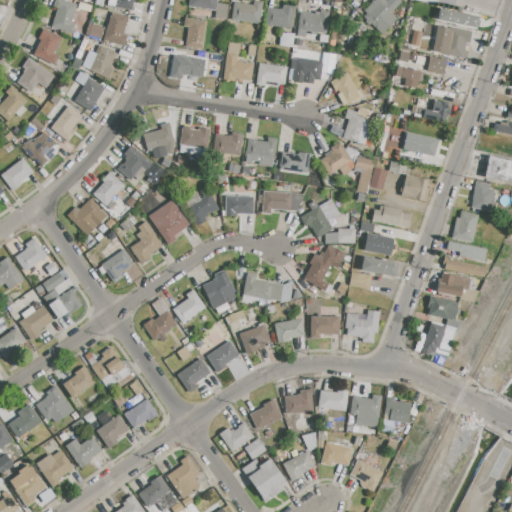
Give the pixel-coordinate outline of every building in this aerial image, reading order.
[(51,27),(60,0),(77,6),(70,24),(75,25),(72,35),(51,27)] [(115,7),(116,0),(133,0),(131,10),(115,7)] [(188,6),(188,0),(218,0),(217,10),(188,6)] [(364,11),(372,3),(371,3),(373,0),(385,0),(386,1),(387,0),(397,0),(401,3),(391,13),(396,19),(382,34),(364,16),(366,13),(364,11)] [(231,20),(233,3),(252,5),(253,1),(263,2),(260,24),(231,20)] [(265,25),(267,8),(282,10),(282,5),(294,7),(291,29),(265,25)] [(439,8),(478,16),(475,29),(436,21),(439,8)] [(299,12),(314,14),(314,12),(319,13),(319,11),(328,12),(325,33),(317,32),(316,35),(309,34),(310,31),(305,30),(304,38),(296,36),(299,12)] [(111,12),(128,17),(122,36),(126,38),(124,46),(102,39),(111,12)] [(184,18),(205,21),(202,49),(185,47),(188,28),(183,28),(184,18)] [(92,24),(104,28),(100,39),(89,35),(92,24)] [(437,27),(452,29),(452,28),(471,32),(469,44),(465,43),(464,50),(468,51),(466,59),(432,52),(437,27)] [(60,38),(52,54),(58,56),(53,65),(32,55),(44,30),(60,38)] [(413,30),(421,32),(418,47),(410,46),(413,30)] [(278,45),(280,34),(283,34),(283,33),(293,34),(292,47),(278,45)] [(295,39),(302,40),(301,47),(294,46),(295,39)] [(227,42),(239,44),(236,62),(252,64),(250,81),(235,79),(234,81),(222,80),(227,42)] [(248,45),(255,46),(254,55),(247,54),(248,45)] [(89,70),(100,46),(116,53),(109,67),(114,69),(109,79),(89,70)] [(400,51),(409,53),(407,61),(398,59),(400,51)] [(172,55),(193,58),(193,59),(204,61),(202,77),(197,76),(195,89),(188,88),(189,75),(181,74),(180,79),(169,78),(172,55)] [(329,65),(336,55),(342,59),(335,69),(329,65)] [(17,82),(25,70),(21,66),(27,57),(54,77),(45,89),(37,83),(31,92),(17,82)] [(429,57),(447,60),(444,74),(427,71),(429,57)] [(71,65),(75,58),(82,62),(78,69),(71,65)] [(295,59),(322,62),(320,80),(304,78),(303,82),(292,81),(295,59)] [(258,63),(286,67),(284,84),(265,82),(264,86),(255,85),(258,63)] [(396,66),(419,70),(416,89),(403,87),(404,79),(394,77),(396,66)] [(330,82),(347,73),(356,90),(359,88),(363,96),(349,104),(348,102),(342,105),(330,82)] [(74,101),(88,78),(105,89),(91,111),(74,101)] [(7,122),(0,116),(0,104),(14,89),(26,100),(22,106),(26,110),(20,117),(15,113),(7,122)] [(55,104),(50,100),(54,94),(60,99),(55,104)] [(422,118),(424,110),(431,111),(433,101),(447,104),(446,109),(450,109),(448,119),(445,118),(444,122),(422,118)] [(47,132),(68,106),(81,117),(70,132),(73,135),(67,143),(58,136),(55,139),(47,132)] [(415,107),(422,109),(420,117),(413,116),(415,107)] [(347,109),(367,116),(365,121),(371,123),(364,145),(338,136),(347,109)] [(396,116),(404,118),(403,124),(394,123),(396,116)] [(29,123),(34,118),(43,126),(38,131),(29,123)] [(505,121),(511,122),(511,138),(495,134),(495,132),(492,131),(493,124),(499,125),(499,122),(505,123),(505,121)] [(149,133),(161,130),(160,126),(169,125),(169,128),(174,143),(171,155),(164,153),(163,146),(153,149),(149,133)] [(179,144),(182,125),(189,126),(189,129),(198,130),(198,128),(209,130),(207,148),(179,144)] [(21,148),(29,140),(32,143),(43,132),(58,146),(56,154),(41,168),(21,148)] [(213,152),(215,135),(231,137),(232,133),(242,134),(240,155),(213,152)] [(402,149),(406,133),(437,140),(434,155),(402,149)] [(247,139),(266,142),(267,137),(276,139),(274,159),(245,155),(247,139)] [(328,175),(320,160),(333,152),(330,147),(340,141),(351,161),(345,164),(350,171),(342,176),(338,169),(328,175)] [(130,146),(151,163),(152,162),(165,173),(155,184),(143,174),(138,180),(133,176),(129,180),(116,169),(126,157),(123,154),(130,146)] [(282,153),(297,155),(298,152),(309,153),(306,173),(279,170),(282,153)] [(487,156),(511,160),(511,182),(483,177),(487,156)] [(373,161),(366,194),(355,192),(360,169),(353,167),(355,157),(373,161)] [(1,175),(21,159),(32,172),(20,182),(22,185),(13,191),(1,175)] [(390,162),(400,164),(400,165),(406,167),(405,174),(398,172),(398,174),(388,172),(390,162)] [(374,168),(386,171),(382,190),(369,188),(374,168)] [(109,172),(123,184),(105,206),(93,195),(104,182),(102,181),(109,172)] [(400,195),(405,175),(427,180),(426,188),(429,188),(426,201),(400,195)] [(475,181),(489,184),(489,189),(497,190),(495,196),(498,196),(495,213),(470,208),(475,181)] [(210,194),(218,209),(211,213),(210,211),(203,215),(206,221),(196,226),(182,198),(196,191),(200,199),(210,194)] [(263,191),(302,194),(295,211),(261,209),(263,191)] [(252,213),(234,213),(234,216),(224,216),(225,197),(253,198),(252,213)] [(89,199),(106,216),(86,236),(66,216),(76,206),(79,209),(89,199)] [(329,199),(339,214),(327,221),(332,229),(317,238),(309,224),(305,227),(299,218),(311,211),(308,206),(313,203),(316,207),(329,199)] [(171,200),(189,225),(183,230),(183,231),(173,238),(175,240),(167,245),(147,217),(171,200)] [(374,209),(378,210),(379,205),(401,209),(401,212),(411,214),(408,229),(372,222),(374,209)] [(460,212),(477,215),(471,242),(451,238),(455,218),(459,218),(460,212)] [(360,221),(374,223),(372,233),(359,230),(360,221)] [(161,245),(147,255),(149,257),(140,264),(129,247),(139,240),(136,235),(140,232),(137,227),(145,222),(161,245)] [(337,229),(354,229),(354,244),(337,243),(337,229)] [(367,233),(393,238),(389,256),(363,252),(367,233)] [(14,257),(27,248),(24,244),(34,237),(47,255),(24,272),(14,257)] [(447,242),(486,249),(483,262),(457,257),(458,252),(446,249),(447,242)] [(326,248),(332,252),(334,248),(342,252),(338,260),(340,261),(336,268),(330,265),(322,280),(331,285),(327,292),(303,279),(311,264),(309,263),(314,253),(321,257),(326,248)] [(123,249),(134,264),(120,273),(123,276),(113,283),(100,265),(123,249)] [(0,262),(7,257),(23,279),(8,290),(3,283),(0,285),(0,262)] [(363,257),(398,263),(395,277),(360,271),(363,257)] [(444,257),(485,265),(482,278),(443,270),(444,265),(442,265),(444,257)] [(44,268),(51,262),(57,271),(49,276),(44,268)] [(201,286),(213,281),(212,280),(215,278),(213,275),(224,270),(235,292),(233,292),(235,298),(226,302),(229,308),(217,313),(215,308),(212,309),(201,286)] [(41,284),(58,272),(64,280),(53,288),(47,292),(41,284)] [(350,272),(371,275),(369,290),(348,286),(350,272)] [(242,295),(246,273),(256,275),(255,280),(282,285),(292,281),(289,301),(279,303),(279,301),(268,300),(242,295)] [(441,274),(469,280),(467,289),(478,291),(473,302),(459,299),(459,297),(435,292),(439,275),(441,276),(441,274)] [(53,288),(64,280),(67,278),(72,285),(58,295),(54,290),(53,288)] [(340,282),(347,286),(342,294),(336,290),(340,282)] [(47,306),(70,289),(81,305),(71,312),(70,310),(57,319),(47,306)] [(42,298),(54,290),(58,295),(58,296),(47,304),(42,298)] [(172,309),(188,299),(185,295),(192,290),(204,308),(181,323),(172,309)] [(2,299),(8,295),(12,302),(6,306),(2,299)] [(429,297),(458,302),(454,321),(428,315),(429,308),(427,308),(429,297)] [(159,317),(150,305),(160,298),(169,310),(167,312),(159,317)] [(18,322),(42,305),(53,320),(38,331),(41,335),(32,341),(18,322)] [(346,313),(366,316),(366,310),(379,312),(377,333),(373,332),(372,343),(361,342),(362,336),(346,335),(347,329),(344,329),(346,313)] [(167,312),(176,325),(152,341),(141,325),(152,318),(153,321),(159,317),(167,312)] [(310,316),(338,317),(338,334),(319,333),(319,338),(309,338),(310,316)] [(273,323),(299,318),(303,335),(288,338),(288,341),(277,343),(273,323)] [(431,321),(455,328),(446,356),(440,366),(430,361),(434,352),(430,351),(429,356),(421,353),(431,321)] [(238,334),(263,325),(269,340),(263,343),(264,346),(256,349),(257,351),(246,355),(238,334)] [(0,352),(0,337),(15,327),(25,341),(14,350),(16,352),(5,360),(0,352)] [(199,339),(203,344),(197,347),(194,343),(199,339)] [(205,356),(228,341),(238,355),(224,364),(226,366),(217,373),(205,356)] [(184,346),(190,355),(182,360),(176,352),(184,346)] [(91,366),(104,357),(101,353),(109,347),(124,367),(111,376),(109,374),(101,379),(91,366)] [(176,375),(200,358),(210,373),(193,384),(196,388),(189,393),(176,375)] [(62,385),(76,376),(74,373),(83,366),(94,383),(72,399),(62,385)] [(128,386),(134,381),(142,392),(136,397),(128,386)] [(34,405),(48,396),(45,392),(54,386),(72,411),(54,423),(51,418),(46,421),(34,405)] [(286,414),(285,397),(296,397),(296,394),(299,394),(299,391),(310,390),(312,412),(286,414)] [(317,408),(320,391),(335,393),(336,390),(347,392),(344,411),(317,408)] [(117,408),(111,398),(121,391),(128,400),(117,408)] [(381,396),(377,428),(355,425),(356,415),(349,414),(351,397),(371,400),(371,395),(381,396)] [(386,397),(393,398),(393,402),(398,402),(398,400),(404,401),(404,403),(410,404),(407,423),(383,420),(386,397)] [(124,414),(145,399),(157,415),(148,421),(147,418),(133,428),(124,414)] [(257,429),(250,414),(263,407),(262,405),(273,399),(281,417),(257,429)] [(18,439),(8,425),(19,417),(16,413),(29,404),(42,422),(18,439)] [(83,418),(90,413),(95,419),(87,424),(83,418)] [(96,432),(118,416),(128,430),(115,439),(118,443),(109,450),(96,432)] [(70,426),(80,419),(85,426),(76,433),(70,426)] [(252,437),(230,452),(218,435),(227,428),(229,431),(232,429),(233,430),(237,428),(236,426),(242,422),(252,437)] [(0,424),(1,424),(12,440),(0,448),(0,424)] [(317,448),(317,431),(326,431),(326,441),(323,441),(323,448),(317,448)] [(300,436),(315,433),(315,448),(308,451),(300,436)] [(64,446),(74,439),(79,445),(91,436),(101,450),(89,459),(90,462),(81,469),(64,446)] [(252,460),(244,448),(257,439),(265,451),(252,460)] [(325,442),(351,448),(347,466),(332,462),(331,467),(320,464),(325,442)] [(36,464),(59,447),(74,468),(58,479),(60,483),(53,488),(36,464)] [(282,464),(306,451),(314,466),(299,474),(300,476),(291,481),(282,464)] [(357,460),(364,463),(369,453),(382,460),(377,470),(382,473),(373,492),(361,486),(362,482),(349,475),(357,460)] [(0,457),(5,454),(13,465),(0,474),(0,457)] [(166,476),(182,465),(179,462),(187,456),(200,474),(193,479),(199,487),(182,499),(166,476)] [(245,477),(246,476),(241,470),(256,459),(260,466),(269,459),(286,483),(280,488),(282,490),(264,503),(245,477)] [(8,482),(19,474),(17,471),(26,465),(28,468),(30,466),(46,488),(34,497),(36,500),(26,507),(8,482)] [(137,495),(151,485),(150,483),(159,476),(177,502),(163,511),(156,503),(147,509),(137,495)] [(0,511),(0,500),(4,498),(1,494),(6,490),(19,508),(13,511),(0,511)] [(115,511),(123,507),(120,502),(132,493),(145,511),(115,511)]
